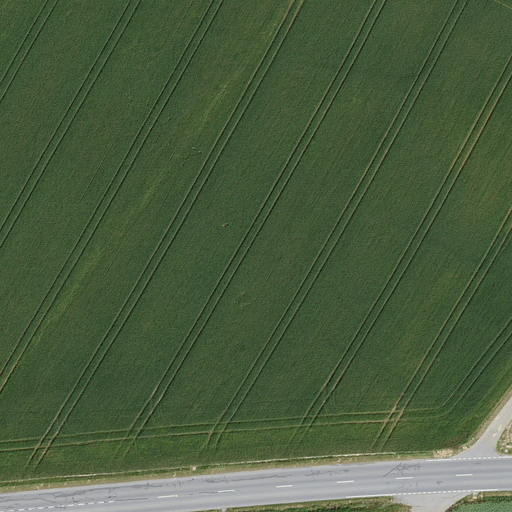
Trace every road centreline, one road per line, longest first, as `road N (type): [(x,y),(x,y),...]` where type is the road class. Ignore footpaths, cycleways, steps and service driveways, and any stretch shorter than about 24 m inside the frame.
road 1 (secondary): [(511,474),(0,510)]
road 2 (track): [(511,407),(433,511)]
